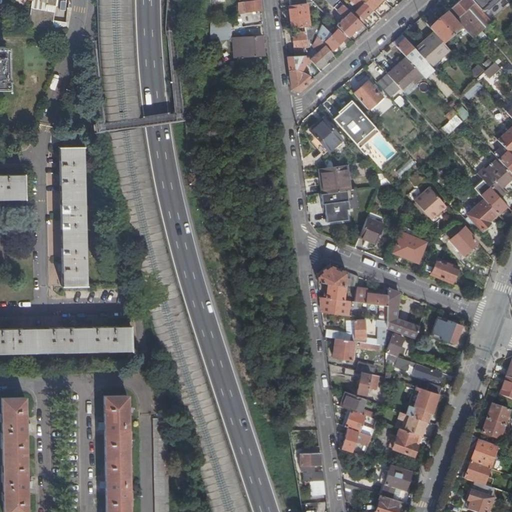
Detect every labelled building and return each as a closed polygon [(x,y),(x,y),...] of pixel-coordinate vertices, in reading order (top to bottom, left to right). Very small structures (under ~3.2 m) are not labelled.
[(56,5),(56,0),(32,0),(28,30),(52,29),(55,11),(46,10),(47,4),(56,5)] [(245,11),(261,10),(259,0),(248,0),(244,1),(245,11)] [(338,0),(313,0),(312,1),(313,2),(325,13),(331,19),(336,14),(324,2),(325,1),(324,0),(327,0),(333,6),(338,0)] [(352,9),(361,18),(371,8),(362,0),(350,0),(354,3),(352,5),(354,7),(352,9)] [(362,0),(371,8),(379,0),(362,0)] [(471,0),(459,0),(448,10),(461,25),(473,38),(491,22),(471,0)] [(472,0),(481,9),(491,0),(472,0)] [(290,4),(288,5),(291,27),(308,25),(305,3),(290,4)] [(343,16),(349,10),(342,3),(336,9),(343,16)] [(346,35),(347,36),(362,22),(349,10),(343,16),(335,24),(336,25),(346,35)] [(448,10),(438,18),(452,33),(461,25),(448,10)] [(438,18),(429,27),(434,32),(442,42),(452,33),(438,18)] [(230,38),(228,21),(210,21),(210,40),(230,38)] [(321,23),(320,24),(316,35),(330,50),(346,35),(336,25),(333,29),(334,31),(331,34),(321,23)] [(293,39),(295,55),(305,54),(305,51),(302,51),(301,46),(306,46),(306,40),(311,39),(310,31),(305,32),(305,30),(295,32),(296,38),(293,39)] [(429,40),(417,51),(426,61),(430,66),(449,49),(442,42),(434,32),(427,38),(429,40)] [(236,43),(237,56),(262,55),(264,55),(262,35),(244,36),(245,43),(236,43)] [(307,56),(311,60),(316,66),(332,53),(330,50),(316,35),(311,45),(317,51),(311,56),(310,54),(307,56)] [(396,46),(406,57),(417,69),(426,61),(417,51),(405,37),(396,46)] [(295,55),(287,55),(291,88),(298,90),(312,78),(307,74),(303,71),(304,69),(302,67),(305,61),(309,63),(311,60),(307,56),(305,54),(295,55)] [(406,57),(387,74),(399,87),(403,91),(422,74),(417,69),(406,57)] [(498,66),(495,62),(487,69),(490,73),(494,70),(498,66)] [(484,70),(478,64),(470,71),(476,78),(484,70)] [(502,70),(498,66),(494,70),(498,74),(502,70)] [(487,69),(485,70),(482,73),(487,78),(492,74),(490,73),(487,69)] [(377,82),(389,95),(399,87),(387,74),(377,82)] [(364,105),(367,109),(382,96),(367,80),(353,93),(364,105)] [(353,101),(334,117),(360,147),(380,131),(353,101)] [(511,110),(504,102),(500,106),(511,118),(511,110)] [(436,126),(444,119),(433,107),(425,114),(436,126)] [(468,113),(463,107),(456,113),(457,113),(463,120),(468,116),(468,113)] [(456,113),(453,109),(445,115),(449,120),(457,113),(456,113)] [(456,115),(443,127),(455,141),(460,137),(454,130),(455,129),(455,128),(458,125),(462,129),(466,125),(456,115)] [(314,136),(326,150),(327,150),(341,137),(324,118),(309,130),(314,136)] [(509,153),(511,150),(511,125),(497,139),(507,150),(509,153)] [(63,129),(64,146),(79,146),(79,129),(63,129)] [(322,154),(326,150),(314,136),(310,140),(322,154)] [(58,147),(60,262),(84,261),(82,146),(83,146),(83,145),(79,146),(64,146),(58,146),(58,147)] [(511,174),(511,173),(511,155),(509,153),(507,150),(498,159),(511,174)] [(501,186),(511,175),(511,174),(498,159),(497,158),(478,174),(482,179),(500,198),(506,192),(501,186)] [(320,168),(323,187),(348,184),(346,164),(320,168)] [(0,198),(23,198),(23,199),(24,199),(24,173),(23,173),(23,174),(0,174),(0,198)] [(496,213),(505,204),(500,198),(482,179),(473,188),(484,199),(496,213)] [(323,192),(347,189),(348,189),(348,184),(323,187),(323,192)] [(431,219),(439,211),(445,205),(428,186),(414,199),(431,219)] [(339,205),(346,204),(346,199),(348,199),(347,189),(323,192),(319,193),(320,203),(325,202),(326,207),(339,205)] [(488,221),(496,213),(484,199),(467,214),(481,229),(489,222),(488,221)] [(347,209),(346,204),(339,205),(334,218),(345,216),(344,209),(347,209)] [(325,219),(334,218),(339,205),(326,207),(326,211),(324,212),(325,219)] [(445,205),(439,211),(442,213),(448,208),(445,205)] [(359,236),(368,239),(376,221),(367,217),(359,236)] [(376,221),(368,239),(376,242),(383,224),(376,221)] [(463,253),(477,241),(464,226),(449,239),(443,233),(439,237),(458,259),(464,254),(463,253)] [(402,256),(404,257),(413,236),(400,231),(392,249),(404,253),(402,256)] [(413,236),(404,257),(417,262),(425,242),(413,236)] [(457,266),(436,258),(430,273),(451,281),(457,266)] [(85,285),(84,261),(60,262),(61,285),(60,285),(60,286),(85,286),(85,285)] [(316,273),(317,281),(327,282),(344,284),(356,286),(358,276),(328,263),(316,273)] [(325,297),(341,299),(342,299),(344,284),(327,282),(325,297)] [(366,288),(356,286),(353,300),(356,300),(387,304),(387,294),(366,291),(366,288)] [(387,304),(386,320),(386,325),(415,336),(418,326),(393,317),(394,308),(396,308),(399,292),(387,287),(387,294),(387,304)] [(319,296),(321,312),(346,315),(347,310),(340,309),(341,299),(325,297),(319,296)] [(431,335),(454,343),(461,324),(437,316),(431,335)] [(386,320),(376,318),(376,324),(379,324),(379,338),(378,343),(382,344),(385,345),(386,337),(386,330),(386,328),(386,325),(386,320)] [(366,340),(365,337),(365,319),(353,319),(354,340),(355,340),(366,340)] [(0,353),(129,351),(130,352),(130,326),(129,326),(129,327),(0,329),(0,353)] [(325,329),(325,336),(335,338),(349,339),(350,332),(325,329)] [(402,337),(386,330),(386,337),(388,337),(386,340),(389,342),(385,350),(396,354),(402,337)] [(349,339),(335,338),(332,356),(351,359),(353,340),(349,339)] [(397,362),(399,357),(385,352),(385,358),(397,362)] [(445,395),(452,376),(448,375),(444,388),(436,385),(437,382),(438,382),(441,373),(416,364),(417,363),(399,357),(397,362),(396,365),(407,369),(408,365),(414,366),(412,371),(412,373),(431,380),(430,383),(429,383),(427,389),(438,393),(445,395)] [(358,362),(357,369),(373,374),(375,366),(358,362)] [(357,369),(345,367),(343,374),(360,377),(357,392),(366,393),(368,387),(375,387),(375,374),(373,374),(357,369)] [(511,378),(506,376),(499,394),(511,399),(511,378)] [(432,413),(438,393),(427,389),(416,386),(415,389),(418,390),(413,406),(408,404),(406,413),(407,413),(426,420),(429,411),(432,413)] [(339,406),(350,410),(359,413),(365,398),(345,391),(339,406)] [(129,511),(127,399),(103,399),(105,511),(129,511)] [(27,511),(24,400),(1,401),(3,511),(27,511)] [(491,403),(480,433),(499,439),(509,410),(491,403)] [(350,410),(344,426),(353,429),(356,422),(358,423),(361,414),(359,413),(350,410)] [(420,435),(421,435),(426,420),(407,413),(406,416),(408,417),(404,429),(417,434),(420,435)] [(168,511),(166,418),(166,416),(153,417),(153,420),(154,420),(154,432),(155,511),(168,511)] [(345,433),(341,449),(351,452),(355,438),(365,441),(367,435),(358,431),(353,429),(344,426),(336,423),(337,430),(345,433)] [(413,455),(417,444),(414,443),(417,434),(404,429),(399,427),(397,435),(392,448),(413,455)] [(392,448),(397,435),(393,433),(388,446),(392,448)] [(477,441),(470,461),(484,466),(489,468),(490,467),(492,468),(493,465),(491,465),(497,448),(477,441)] [(320,464),(320,452),(299,452),(299,464),(300,464),(300,469),(315,469),(314,464),(320,464)] [(466,472),(464,478),(484,484),(489,468),(484,466),(470,461),(466,472)] [(390,464),(381,494),(392,498),(395,488),(401,490),(405,491),(408,481),(411,471),(390,464)] [(302,473),(303,480),(323,480),(322,472),(302,473)] [(343,482),(345,495),(350,495),(353,485),(343,482)] [(392,498),(398,500),(399,496),(401,490),(395,488),(392,498)] [(467,509),(474,511),(486,511),(491,499),(470,491),(466,501),(470,502),(467,509)] [(380,494),(375,510),(381,511),(396,511),(398,507),(396,507),(398,500),(392,498),(381,494),(380,494)]
